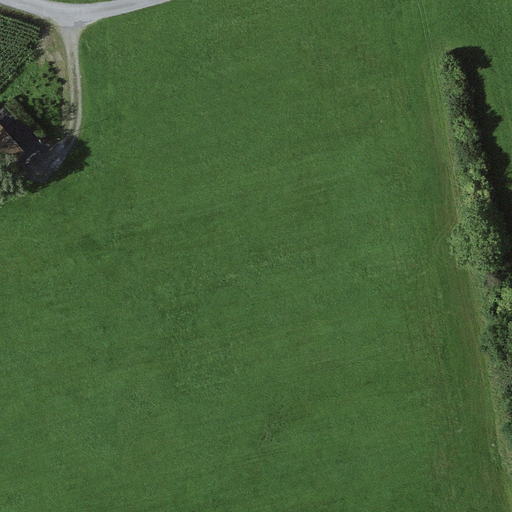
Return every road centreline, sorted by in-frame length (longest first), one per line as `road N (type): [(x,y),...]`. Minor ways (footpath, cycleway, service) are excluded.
road 1 (track): [(66,13),(72,131),(42,174)]
road 2 (track): [(149,0),(66,13),(9,0)]
